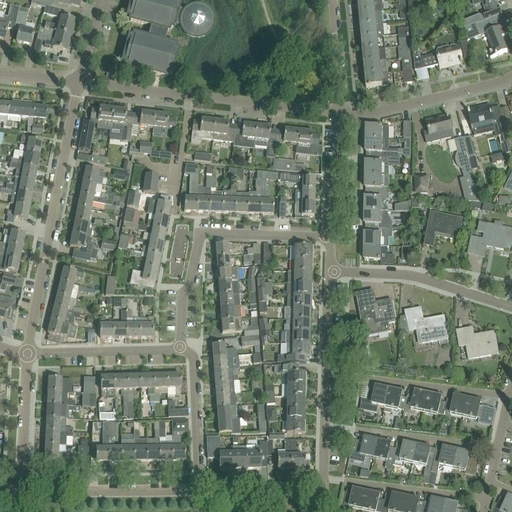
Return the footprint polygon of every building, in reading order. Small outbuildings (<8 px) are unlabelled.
[(81,1),(81,0),(32,0),(31,5),(45,8),(45,7),(60,11),(69,13),(71,6),(75,7),(79,8),(80,1),(81,1)] [(151,27),(150,31),(147,39),(134,35),(133,39),(129,38),(123,62),(126,63),(125,66),(167,78),(168,74),(171,75),(178,51),(174,50),(175,46),(164,43),(167,31),(168,31),(169,28),(173,29),(174,26),(181,25),(182,28),(183,30),(184,33),(186,35),(189,36),(191,38),(194,38),(195,39),(200,38),(202,38),(205,36),(207,35),(209,33),(211,30),(212,28),(213,25),(213,22),(213,20),(212,17),(211,14),(209,12),(207,10),(205,8),(201,7),(200,6),(197,6),(194,6),(191,7),(189,8),(186,10),(184,12),(178,8),(179,5),(176,4),(177,0),(176,0),(131,0),(127,17),(131,18),(130,21),(151,27)] [(381,0),(374,1),(358,2),(359,15),(382,13),(381,0)] [(463,22),(462,25),(465,29),(476,25),(486,21),(489,19),(495,17),(495,18),(502,15),(499,7),(498,8),(496,3),(502,0),(482,0),(484,2),(482,3),(486,13),(483,14),(463,22)] [(14,30),(18,8),(10,6),(9,15),(8,18),(9,18),(7,29),(14,30)] [(57,18),(60,11),(45,7),(45,8),(43,14),(57,18)] [(18,8),(14,30),(19,31),(16,43),(30,46),(33,32),(24,30),(26,23),(28,11),(25,10),(18,8)] [(401,20),(407,19),(407,10),(396,11),(400,11),(401,20)] [(383,25),(382,13),(359,15),(360,27),(383,25)] [(451,20),(462,24),(464,19),(453,15),(452,15),(449,18),(451,20)] [(0,39),(4,40),(7,29),(9,18),(8,18),(4,17),(3,20),(0,19),(0,39)] [(45,23),(44,29),(71,37),(75,21),(67,19),(66,18),(61,17),(61,19),(60,19),(57,28),(54,27),(54,25),(45,23)] [(476,25),(465,29),(468,42),(468,41),(480,37),(479,34),(487,31),(488,33),(491,42),(495,52),(495,53),(496,56),(493,57),(490,58),(490,59),(507,52),(507,51),(506,51),(501,38),(510,34),(506,25),(499,28),(495,18),(495,17),(489,19),(486,21),(476,25)] [(384,37),(383,25),(360,27),(362,39),(378,38),(384,37)] [(39,28),(36,41),(42,42),(45,43),(44,47),(67,53),(71,37),(44,29),(39,28)] [(379,50),(378,38),(362,39),(363,51),(379,50)] [(410,46),(409,39),(399,40),(400,47),(410,46)] [(414,53),(415,63),(415,72),(416,72),(427,69),(440,66),(452,63),(453,66),(461,64),(461,65),(463,64),(459,49),(457,49),(456,45),(450,46),(451,51),(420,58),(419,52),(414,53)] [(411,58),(410,46),(400,47),(398,47),(399,60),(411,58)] [(385,49),(379,50),(363,51),(364,64),(386,61),(385,49)] [(388,73),(386,61),(364,64),(365,76),(388,73)] [(430,79),(427,69),(416,72),(419,82),(430,79)] [(403,72),(403,74),(404,84),(413,83),(412,71),(403,72)] [(389,86),(388,73),(365,76),(366,89),(389,86)] [(14,105),(9,104),(7,122),(6,128),(11,129),(12,117),(20,118),(22,103),(14,102),(14,105)] [(7,122),(9,104),(0,103),(0,122),(4,123),(3,128),(6,128),(7,122)] [(29,106),(29,103),(22,103),(20,118),(28,119),(33,119),(34,107),(29,106)] [(42,128),(42,120),(46,121),(47,108),(34,107),(33,119),(32,127),(32,133),(32,134),(42,135),(43,128),(42,128)] [(470,111),(468,111),(470,121),(472,127),(494,122),(496,134),(499,133),(501,141),(508,139),(500,107),(490,109),(478,112),(477,110),(470,111)] [(84,122),(80,144),(90,145),(94,125),(97,125),(97,129),(103,130),(111,131),(111,129),(111,124),(113,110),(99,108),(99,111),(98,115),(91,114),(92,110),(91,110),(90,123),(84,122)] [(508,108),(501,110),(505,124),(509,123),(511,122),(511,115),(510,116),(508,108)] [(113,110),(111,124),(122,126),(122,130),(121,142),(124,142),(129,143),(130,143),(131,136),(132,126),(133,119),(126,118),(127,112),(127,111),(113,110)] [(133,119),(132,126),(138,126),(153,128),(155,114),(141,113),(141,114),(140,120),(133,119)] [(153,128),(152,135),(161,136),(162,129),(164,129),(174,130),(176,120),(175,119),(174,124),(168,123),(168,119),(168,116),(155,114),(153,128)] [(424,132),(428,145),(452,139),(450,132),(452,132),(448,116),(447,116),(447,117),(440,119),(439,122),(428,125),(429,131),(424,132)] [(200,140),(212,141),(215,121),(201,120),(200,127),(193,126),(194,122),(193,122),(191,143),(200,144),(200,140)] [(233,143),(235,131),(228,130),(229,123),(215,121),(212,141),(233,143)] [(254,147),(256,126),(243,125),(242,132),(235,131),(233,143),(233,148),(254,150),(254,147)] [(269,135),(270,128),(256,126),(254,147),(267,149),(266,159),(274,160),(275,153),(275,150),(276,136),(269,135)] [(389,140),(389,127),(367,127),(366,140),(389,140)] [(297,145),(298,131),(284,130),(283,137),(276,136),(275,150),(278,150),(279,143),(284,143),(291,144),(291,146),(295,146),(296,145),(297,145)] [(297,145),(297,147),(302,147),(302,145),(308,146),(318,147),(319,136),(318,136),(318,141),(311,140),(312,133),(298,131),(297,145)] [(471,137),(464,139),(469,158),(475,156),(471,137)] [(469,158),(464,139),(464,138),(455,140),(458,152),(456,156),(455,159),(456,162),(457,165),(460,169),(462,171),(464,179),(461,180),(465,202),(479,203),(476,189),(472,170),(469,158)] [(26,153),(39,156),(42,142),(29,140),(21,139),(20,143),(28,145),(26,153)] [(389,140),(366,140),(366,153),(375,153),(375,157),(399,158),(400,158),(402,158),(402,151),(399,151),(389,150),(391,147),(391,144),(389,140)] [(412,149),(412,140),(401,140),(401,144),(407,144),(407,149),(412,149)] [(143,154),(149,155),(151,144),(140,143),(139,150),(139,151),(139,154),(143,154)] [(39,156),(26,153),(14,151),(13,159),(9,158),(8,163),(10,163),(10,164),(37,169),(39,156)] [(212,156),(210,156),(195,154),(194,161),(211,164),(212,156)] [(92,156),(90,164),(105,167),(107,159),(92,156)] [(400,158),(399,158),(375,157),(374,163),(366,163),(366,175),(382,176),(389,176),(389,168),(392,168),(392,166),(400,166),(400,158)] [(294,165),(294,162),(278,160),(278,161),(277,171),(293,172),(294,165)] [(124,162),(123,171),(130,172),(131,165),(131,163),(124,162)] [(15,178),(21,179),(34,181),(37,169),(10,164),(9,168),(16,170),(15,178)] [(179,207),(179,208),(180,208),(184,208),(184,212),(197,213),(198,188),(198,170),(198,166),(197,166),(185,165),(185,168),(184,173),(184,175),(190,175),(190,199),(180,198),(179,207)] [(305,166),(296,165),(294,165),(293,172),(295,173),(305,174),(305,173),(305,167),(305,166)] [(106,173),(95,171),(86,169),(83,182),(101,186),(103,177),(105,178),(106,173)] [(128,183),(130,175),(114,172),(112,180),(128,183)] [(197,213),(209,213),(211,172),(206,172),(206,189),(198,188),(197,213)] [(211,172),(209,213),(222,214),(223,193),(215,193),(216,179),(211,178),(211,172)] [(248,200),(247,215),(260,215),(261,191),(262,173),(257,172),(256,189),(256,193),(248,193),(248,200)] [(261,191),(260,215),(273,215),(273,205),(274,201),(274,200),(268,199),(268,191),(266,191),(266,180),(269,180),(269,173),(262,173),(261,191)] [(143,192),(156,194),(158,176),(145,174),(143,192)] [(278,182),(283,182),(289,182),(289,175),(278,174),(278,180),(278,182)] [(289,182),(289,183),(302,183),(302,191),(314,191),(315,178),(303,178),(303,177),(292,176),(289,175),(289,182)] [(382,188),(382,176),(366,175),(366,189),(374,189),(374,194),(387,194),(389,194),(391,194),(391,190),(387,190),(387,188),(382,188)] [(415,176),(414,194),(428,195),(429,176),(415,176)] [(19,192),(32,194),(34,181),(21,179),(20,185),(14,184),(14,186),(6,185),(6,189),(13,191),(19,192)] [(101,186),(83,182),(80,195),(113,202),(114,197),(101,194),(102,186),(101,186)] [(223,193),(222,214),(235,214),(236,184),(231,184),(231,190),(229,192),(223,192),(223,193)] [(236,193),(236,184),(235,214),(247,215),(248,200),(236,200),(236,193)] [(5,189),(4,194),(5,194),(12,195),(10,204),(16,205),(29,207),(32,194),(19,192),(13,191),(6,189),(5,189)] [(302,204),(314,204),(314,191),(302,191),(302,204)] [(141,195),(131,193),(129,193),(126,207),(138,209),(141,195)] [(389,194),(387,194),(374,194),(374,198),(371,198),(371,199),(365,199),(365,212),(386,212),(390,212),(388,212),(388,209),(387,207),(386,204),(385,203),(389,200),(389,194)] [(112,207),(113,202),(80,195),(78,208),(91,211),(91,208),(92,203),(104,205),(112,207)] [(148,214),(168,218),(171,205),(158,202),(158,203),(151,201),(150,206),(148,214)] [(395,212),(411,212),(411,203),(395,206),(395,212)] [(314,204),(302,204),(295,204),(295,208),(295,219),(308,220),(308,217),(314,217),(314,204)] [(494,205),(484,204),(482,212),(492,214),(494,205)] [(27,221),(29,207),(16,205),(15,213),(7,212),(7,217),(14,218),(27,221)] [(88,224),(91,211),(78,208),(75,221),(88,224)] [(133,225),(133,224),(135,212),(126,210),(123,223),(133,225)] [(387,223),(386,212),(365,212),(365,225),(371,225),(371,229),(385,230),(392,230),(393,230),(393,223),(387,223)] [(166,231),(168,218),(148,214),(149,215),(147,227),(146,228),(147,228),(153,229),(153,228),(166,231)] [(427,235),(425,245),(426,245),(432,246),(432,247),(433,247),(435,236),(436,231),(440,232),(440,233),(440,235),(439,235),(439,236),(453,239),(453,235),(459,237),(461,228),(456,227),(457,226),(455,226),(457,219),(444,216),(435,214),(434,214),(432,214),(428,229),(427,235)] [(88,224),(75,221),(72,234),(90,238),(91,238),(92,231),(89,230),(90,226),(92,226),(92,224),(88,224)] [(502,228),(503,224),(495,222),(494,227),(480,224),(478,232),(485,234),(483,240),(479,240),(478,246),(476,256),(477,255),(483,257),(484,258),(486,246),(504,250),(504,248),(510,249),(511,239),(511,237),(506,236),(507,229),(502,228)] [(111,228),(109,236),(117,238),(119,230),(111,228)] [(163,244),(166,231),(153,228),(153,229),(150,241),(163,244)] [(392,230),(385,230),(371,229),(371,235),(365,235),(365,247),(381,248),(387,248),(389,248),(389,238),(392,238),(392,230)] [(4,232),(3,235),(5,236),(10,237),(9,245),(22,248),(24,234),(14,232),(11,232),(4,231),(4,232)] [(72,234),(70,247),(77,249),(77,251),(76,250),(74,259),(90,263),(90,260),(93,260),(95,251),(92,251),(93,245),(89,244),(90,238),(72,234)] [(118,249),(127,251),(128,244),(130,245),(132,244),(133,238),(120,236),(118,249)] [(113,252),(115,243),(102,241),(100,250),(113,252)] [(142,253),(160,257),(163,244),(150,241),(149,248),(143,247),(142,253)] [(19,261),(22,248),(9,245),(4,244),(0,243),(0,248),(8,250),(6,258),(19,261)] [(216,258),(229,257),(228,244),(215,245),(216,258)] [(253,256),(260,255),(259,245),(253,245),(253,249),(247,250),(247,256),(253,255),(253,256)] [(294,261),(310,261),(313,261),(313,252),(311,252),(311,247),(304,247),(302,247),(294,247),(294,261)] [(387,248),(381,248),(365,247),(365,261),(387,261),(387,248)] [(158,270),(160,257),(142,253),(134,252),(133,257),(147,260),(145,267),(158,270)] [(260,264),(260,259),(260,255),(253,256),(253,255),(247,256),(245,256),(244,256),(244,262),(251,262),(254,262),(254,266),(259,265),(260,265),(260,264)] [(19,261),(6,258),(1,257),(0,260),(0,270),(4,271),(7,272),(17,274),(19,261)] [(216,258),(217,271),(236,269),(230,270),(229,257),(216,258)] [(310,265),(310,261),(294,261),(294,273),(310,273),(313,273),(313,265),(310,265)] [(155,283),(158,270),(145,267),(144,276),(143,279),(131,277),(130,285),(143,288),(145,281),(155,283)] [(257,272),(259,268),(258,268),(253,268),(250,280),(254,280),(253,276),(254,276),(255,276),(257,272)] [(63,269),(60,283),(74,286),(76,278),(83,279),(84,274),(63,269)] [(218,283),(237,282),(236,269),(217,271),(218,283)] [(310,277),(310,273),(294,273),(294,285),(310,285),(312,285),(313,277),(310,277)] [(14,287),(16,279),(16,278),(3,275),(1,282),(0,287),(0,290),(5,292),(7,285),(14,287)] [(106,285),(105,296),(114,296),(115,286),(114,286),(115,278),(113,278),(107,277),(106,285)] [(238,294),(237,282),(218,283),(219,296),(238,294)] [(57,295),(71,299),(74,286),(60,283),(57,295)] [(265,284),(257,285),(258,296),(267,296),(266,289),(265,289),(265,284)] [(78,292),(85,294),(87,287),(82,285),(81,288),(79,287),(78,292)] [(255,293),(255,285),(247,286),(248,294),(255,294),(255,293)] [(310,289),(310,285),(294,285),(293,297),(310,297),(312,297),(312,289),(310,289)] [(365,337),(391,332),(389,324),(395,323),(391,301),(375,304),(373,292),(357,295),(359,303),(358,303),(359,303),(360,310),(360,311),(362,310),(364,319),(361,320),(365,337)] [(239,294),(238,294),(219,296),(220,309),(240,307),(239,294)] [(54,308),(68,311),(71,299),(57,295),(54,308)] [(0,319),(5,320),(9,308),(11,309),(14,300),(0,296),(0,319)] [(258,296),(259,308),(266,307),(266,303),(267,303),(267,296),(258,296)] [(310,301),(310,297),(293,297),(287,297),(287,308),(284,308),(309,309),(312,309),(312,301),(310,301)] [(241,320),(240,307),(220,309),(221,321),(241,320)] [(67,312),(68,311),(54,308),(51,321),(73,326),(74,319),(79,320),(80,314),(72,312),(72,313),(67,312)] [(309,313),(309,309),(284,308),(284,320),(286,320),(309,321),(312,321),(312,313),(309,313)] [(406,312),(408,322),(409,331),(419,330),(422,344),(448,339),(444,318),(435,319),(436,321),(432,321),(432,320),(423,322),(421,310),(406,312)] [(113,325),(113,339),(126,339),(127,325),(127,312),(122,311),(122,318),(121,325),(113,325)] [(132,311),(127,312),(127,325),(126,339),(140,339),(140,325),(132,325),(132,311)] [(100,318),(100,329),(100,339),(113,339),(113,325),(105,325),(105,318),(100,318)] [(148,325),(140,325),(140,339),(153,339),(153,325),(153,318),(148,318),(148,325)] [(242,333),(241,320),(221,321),(222,334),(242,333)] [(259,321),(260,333),(270,332),(269,326),(267,326),(267,320),(259,321)] [(309,325),(309,321),(286,320),(286,325),(290,325),(290,332),(286,332),(309,333),(311,333),(311,325),(309,325)] [(72,326),(73,326),(51,321),(48,334),(60,337),(64,338),(68,339),(74,340),(77,328),(72,326)] [(244,337),(258,336),(257,328),(251,329),(244,330),(244,332),(244,337)] [(498,354),(494,333),(486,335),(486,336),(483,336),(482,335),(473,337),(472,329),(471,329),(472,330),(465,331),(464,331),(468,351),(473,350),(475,359),(498,354)] [(309,333),(286,332),(285,344),(286,344),(311,345),(311,337),(309,337),(309,333)] [(254,347),(259,347),(258,336),(244,337),(241,338),(242,348),(254,347)] [(212,345),(213,358),(234,357),(236,357),(235,349),(225,350),(224,344),(212,345)] [(277,356),(277,363),(299,364),(306,364),(306,357),(311,357),(311,345),(286,344),(286,356),(277,356)] [(234,357),(213,358),(214,371),(233,370),(232,357),(234,357)] [(274,374),(287,375),(287,386),(304,386),(306,386),(306,378),(304,378),(304,374),(298,374),(298,367),(274,366),(274,374)] [(215,384),(233,382),(238,382),(237,376),(233,376),(232,370),(233,370),(214,371),(215,384)] [(180,388),(181,388),(180,375),(167,376),(167,388),(167,396),(181,396),(180,388)] [(127,390),(141,389),(140,376),(127,377),(127,390)] [(140,376),(141,389),(148,389),(148,396),(149,396),(149,403),(154,403),(154,395),(154,389),(154,376),(140,376)] [(154,376),(154,389),(167,388),(167,376),(154,376)] [(114,390),(114,377),(100,378),(101,398),(106,398),(106,390),(114,390)] [(114,377),(114,390),(121,390),(121,396),(123,396),(123,411),(128,411),(128,404),(128,396),(127,390),(127,377),(114,377)] [(84,378),(83,394),(94,395),(95,378),(84,378)] [(61,380),(48,379),(48,392),(69,393),(69,387),(69,385),(69,380),(61,380)] [(256,393),(263,392),(261,380),(251,381),(252,393),(256,393)] [(233,382),(215,384),(216,396),(234,395),(233,382)] [(287,398),(303,398),(306,398),(306,390),(304,390),(304,386),(287,386),(287,398)] [(379,405),(385,407),(386,407),(389,389),(376,387),(375,391),(375,392),(369,391),(369,390),(367,400),(362,399),(360,410),(377,414),(379,406),(379,405)] [(402,393),(402,392),(389,389),(386,407),(384,413),(391,414),(394,409),(405,411),(405,408),(407,399),(401,397),(402,393)] [(415,416),(416,410),(425,412),(428,394),(411,391),(410,396),(408,395),(407,399),(405,408),(405,411),(403,416),(406,417),(406,414),(415,416)] [(69,394),(69,393),(48,392),(47,406),(75,407),(75,403),(67,400),(67,394),(69,394)] [(428,394),(425,412),(444,416),(445,412),(446,403),(441,402),(440,402),(441,398),(442,398),(442,397),(428,394)] [(234,395),(216,396),(217,409),(235,407),(234,395)] [(464,417),(468,399),(454,396),(454,397),(455,397),(454,401),(453,401),(448,400),(447,400),(446,403),(445,412),(450,413),(450,414),(464,417)] [(303,402),(303,398),(287,398),(287,410),(303,410),(305,410),(306,402),(303,402)] [(478,423),(493,426),(497,410),(490,409),(490,408),(482,406),(482,407),(480,406),(480,402),(481,403),(481,402),(468,399),(464,417),(472,419),(473,418),(479,420),(478,423)] [(74,412),(75,407),(47,406),(46,419),(60,419),(68,420),(68,414),(68,411),(74,412)] [(236,420),(235,407),(217,409),(218,421),(236,420)] [(268,423),(277,422),(276,409),(267,410),(267,417),(268,423)] [(168,419),(179,418),(178,410),(174,411),(168,411),(168,419)] [(303,414),(303,410),(287,410),(286,422),(303,422),(305,422),(305,414),(303,414)] [(73,433),(73,429),(59,428),(60,419),(46,419),(46,432),(73,433)] [(230,435),(240,435),(239,420),(236,420),(218,421),(219,434),(229,434),(230,434),(230,435)] [(188,433),(188,422),(188,421),(185,421),(184,421),(174,421),(172,422),(172,429),(173,431),(172,431),(172,438),(172,443),(172,462),(185,462),(185,448),(180,448),(180,438),(180,433),(180,430),(188,430),(188,433)] [(154,440),(147,440),(147,448),(147,462),(159,462),(159,422),(159,431),(154,431),(154,440)] [(159,422),(159,462),(172,462),(172,443),(165,443),(165,422),(159,422)] [(303,426),(303,422),(286,422),(286,434),(296,435),(296,434),(305,434),(305,426),(303,426)] [(102,449),(96,449),(96,452),(96,462),(109,462),(109,439),(109,423),(102,423),(102,439),(102,449)] [(72,438),(73,433),(46,432),(45,446),(59,446),(66,447),(67,438),(72,438)] [(138,432),(134,432),(134,441),(134,462),(147,462),(147,448),(147,440),(139,440),(138,432)] [(266,457),(273,457),(272,451),(272,441),(284,441),(284,434),(269,434),(269,441),(266,441),(266,442),(266,456),(266,457)] [(220,438),(206,438),(207,447),(207,453),(207,459),(216,459),(219,459),(219,462),(220,470),(234,470),(234,452),(225,452),(225,449),(224,449),(220,449),(220,438)] [(353,440),(349,461),(364,464),(365,459),(366,457),(374,459),(378,441),(365,438),(365,439),(364,442),(364,443),(353,440)] [(121,448),(113,448),(113,439),(109,439),(109,462),(122,462),(121,448)] [(294,441),(290,441),(291,469),(297,469),(297,471),(308,471),(309,469),(309,464),(309,461),(309,456),(304,456),(297,456),(297,454),(298,454),(298,441),(303,441),(303,442),(304,442),(304,440),(294,441)] [(122,462),(134,462),(134,441),(121,441),(121,448),(122,462)] [(291,469),(290,441),(285,441),(285,456),(277,456),(277,464),(278,464),(278,470),(291,469)] [(378,441),(374,459),(386,461),(386,463),(385,468),(388,469),(387,471),(391,473),(393,466),(396,450),(390,449),(390,448),(391,444),(378,441)] [(255,452),(246,452),(246,470),(260,470),(260,456),(266,456),(266,442),(260,442),(260,448),(255,448),(255,452)] [(405,464),(413,465),(417,446),(404,443),(403,447),(403,448),(397,447),(397,446),(396,450),(393,466),(404,468),(405,464)] [(66,447),(59,446),(45,446),(45,459),(58,459),(65,460),(65,455),(66,447)] [(425,484),(429,485),(436,450),(430,448),(417,446),(413,465),(425,468),(423,477),(426,477),(425,484)] [(88,462),(89,448),(78,447),(78,454),(81,454),(81,462),(88,462)] [(246,470),(246,452),(246,447),(242,447),(240,448),(240,452),(234,452),(234,470),(246,470)] [(436,450),(429,485),(435,486),(437,479),(438,472),(444,468),(443,473),(451,475),(452,470),(456,450),(443,448),(443,452),(442,452),(442,453),(439,452),(439,450),(436,450)] [(452,470),(465,473),(465,474),(475,476),(477,469),(479,460),(468,458),(469,454),(470,454),(470,453),(456,450),(452,470)] [(363,509),(367,492),(354,489),(353,494),(346,492),(342,491),(338,508),(342,509),(343,509),(343,508),(350,509),(350,507),(363,510),(363,509)] [(380,496),(380,495),(367,492),(363,509),(363,510),(362,511),(371,511),(372,511),(375,511),(382,511),(385,501),(379,500),(379,499),(379,496),(380,496)] [(389,511),(390,511),(392,511),(402,511),(406,497),(393,494),(393,495),(392,499),(386,498),(385,497),(385,501),(382,511),(389,511)] [(511,511),(511,497),(509,496),(508,497),(509,497),(507,500),(506,501),(501,498),(494,511),(511,511)] [(406,497),(402,511),(422,511),(424,506),(418,505),(418,504),(419,500),(406,497)] [(425,502),(424,506),(422,511),(442,511),(445,502),(432,499),(432,500),(431,503),(431,504),(425,503),(425,502)] [(445,502),(442,511),(463,511),(464,511),(463,511),(457,510),(457,509),(458,505),(445,502)]
